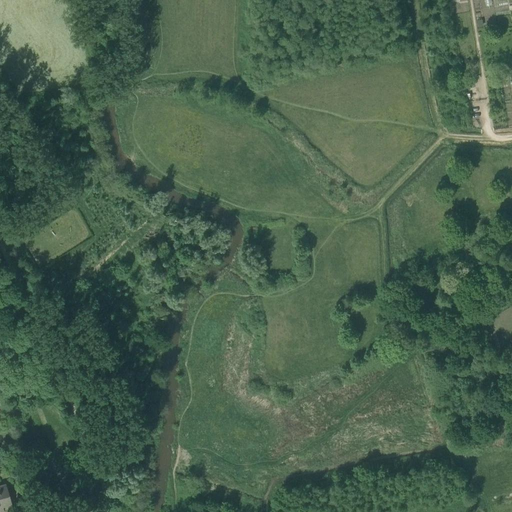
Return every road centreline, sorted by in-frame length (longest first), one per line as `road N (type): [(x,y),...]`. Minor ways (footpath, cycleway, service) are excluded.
road 1 (track): [(511,137),(445,135),(368,213),(354,214)]
road 2 (track): [(445,135),(432,111),(414,0)]
